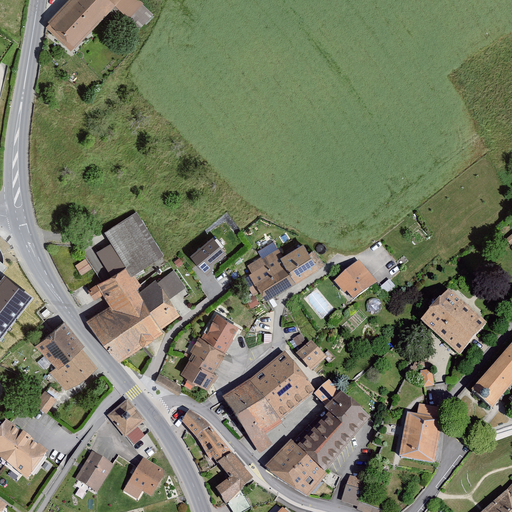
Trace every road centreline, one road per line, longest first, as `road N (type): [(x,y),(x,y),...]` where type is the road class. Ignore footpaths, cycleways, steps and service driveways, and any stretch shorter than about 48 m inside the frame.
road 1 (tertiary): [(37,0),(15,155),(20,220)]
road 2 (residential): [(342,261),(273,304),(274,344),(220,389),(208,415)]
road 3 (residential): [(511,327),(454,391),(449,459),(411,511)]
road 4 (tertiary): [(20,220),(40,266),(119,377)]
road 5 (residential): [(331,511),(256,478),(208,415)]
road 6 (residential): [(41,511),(119,377)]
road 7 (tertiary): [(144,405),(179,454),(204,511)]
